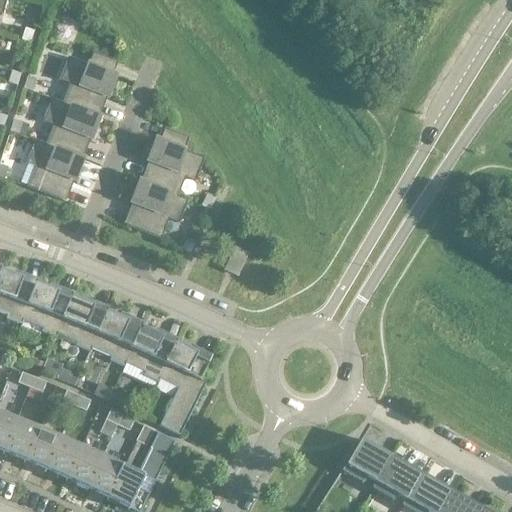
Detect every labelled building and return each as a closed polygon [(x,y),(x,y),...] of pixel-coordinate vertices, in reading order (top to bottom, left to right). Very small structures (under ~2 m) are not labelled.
[(30,44),(33,33),(25,30),(21,41),(30,44)] [(72,84),(64,105),(95,117),(103,96),(107,98),(106,99),(107,100),(116,77),(111,75),(116,64),(117,65),(117,63),(92,53),(91,54),(92,55),(88,66),(68,58),(59,81),(60,81),(61,79),(72,84)] [(16,87),(20,75),(11,72),(7,84),(16,87)] [(32,93),(35,81),(27,78),(23,90),(32,93)] [(56,126),(47,146),(78,158),(86,138),(90,139),(90,141),(91,141),(100,119),(95,117),(64,105),(51,100),(42,122),(44,123),(44,121),(56,126)] [(18,135),(22,124),(13,121),(9,132),(18,135)] [(152,164),(144,185),(175,197),(183,176),(194,180),(194,182),(195,182),(204,160),(184,152),(188,141),(189,141),(190,140),(164,130),(164,131),(165,132),(160,143),(155,141),(147,163),(148,164),(148,162),(152,164)] [(29,189),(62,202),(63,201),(62,200),(70,179),(74,181),(73,183),(74,183),(83,160),(78,158),(47,146),(35,141),(26,164),(27,164),(28,163),(39,167),(31,188),(30,187),(29,189)] [(126,226),(126,227),(159,240),(160,239),(158,238),(167,218),(178,222),(177,224),(178,224),(187,202),(175,197),(144,185),(139,182),(130,205),(131,205),(132,204),(136,205),(128,226),(126,226)] [(214,200),(206,196),(201,207),(209,211),(214,200)] [(186,239),(181,250),(189,254),(194,243),(186,239)] [(225,271),(227,272),(237,276),(247,255),(235,249),(225,271)] [(1,269),(0,269),(0,270),(0,313),(7,316),(5,320),(20,325),(37,282),(36,282),(35,284),(0,271),(1,269)] [(37,282),(20,325),(21,326),(23,322),(42,329),(40,333),(54,338),(72,296),(71,295),(70,298),(36,284),(37,282)] [(73,296),(72,296),(54,338),(56,339),(57,335),(76,343),(75,347),(89,353),(107,310),(106,312),(72,298),(73,296)] [(108,310),(107,310),(89,353),(90,353),(92,350),(110,358),(109,361),(122,368),(142,326),(141,325),(140,327),(107,313),(108,310)] [(143,326),(142,326),(122,368),(124,368),(125,365),(144,373),(143,377),(156,383),(177,342),(176,341),(175,343),(142,328),(143,326)] [(177,342),(156,383),(157,384),(159,380),(178,389),(198,399),(206,384),(200,381),(208,366),(211,359),(210,358),(209,360),(176,344),(177,342)] [(0,357),(7,360),(11,349),(0,345),(0,357)] [(40,373),(43,365),(32,361),(29,368),(40,373)] [(60,371),(57,380),(67,384),(71,375),(60,371)] [(34,378),(22,373),(17,384),(29,389),(34,378)] [(46,383),(34,378),(29,389),(41,393),(46,383)] [(94,396),(107,401),(112,391),(99,385),(94,396)] [(198,399),(178,389),(159,427),(179,437),(198,399)] [(78,397),(66,391),(62,402),(74,407),(78,397)] [(90,402),(78,397),(74,407),(85,412),(90,402)] [(122,416),(110,411),(105,421),(117,426),(122,416)] [(17,420),(0,412),(0,451),(3,453),(2,455),(17,420)] [(133,422),(122,416),(117,426),(129,432),(133,422)] [(38,428),(17,420),(2,455),(3,455),(4,453),(24,461),(23,463),(23,464),(38,428)] [(153,432),(143,427),(135,442),(145,447),(153,432)] [(60,437),(38,428),(23,464),(24,464),(25,462),(45,470),(44,472),(60,437)] [(175,443),(157,434),(138,474),(145,479),(157,485),(157,483),(155,482),(175,443)] [(81,447),(60,437),(44,472),(45,473),(46,471),(66,479),(65,481),(65,482),(81,447)] [(363,484),(367,479),(377,484),(391,459),(391,458),(382,453),(381,454),(373,449),(373,448),(361,441),(343,473),(363,484)] [(102,457),(81,447),(65,482),(66,482),(67,480),(86,489),(85,491),(86,491),(102,457)] [(124,467),(102,457),(86,491),(87,491),(88,489),(107,499),(106,501),(124,467)] [(411,471),(391,459),(377,484),(373,490),(394,502),(397,496),(407,502),(421,477),(422,476),(412,470),(411,471)] [(138,474),(124,467),(106,501),(107,501),(108,499),(127,509),(126,511),(127,511),(129,509),(133,511),(140,511),(149,494),(139,489),(145,479),(138,474)] [(441,488),(421,477),(407,502),(403,507),(411,511),(440,511),(451,494),(452,493),(442,487),(441,488)] [(471,506),(451,494),(440,511),(480,511),(481,511),(482,510),(472,505),(471,506)]
